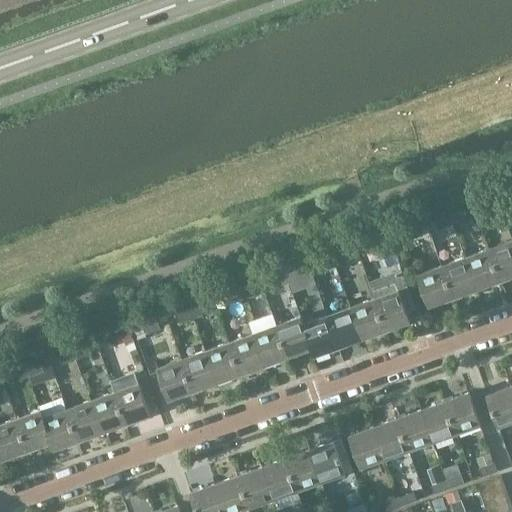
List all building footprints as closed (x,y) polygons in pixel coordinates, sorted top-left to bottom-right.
[(511,195),(511,192),(496,198),(499,206),(511,201),(511,195)] [(484,211),(499,206),(496,198),(481,203),(484,211)] [(464,209),(449,215),(452,223),(466,218),(464,209)] [(437,228),(452,223),(449,215),(434,220),(437,228)] [(416,227),(401,232),(404,240),(419,235),(416,227)] [(499,280),(511,274),(511,242),(511,239),(487,248),(499,280)] [(379,240),(364,245),(367,253),(382,248),(379,240)] [(487,248),(464,256),(475,288),(499,280),(487,248)] [(346,252),(331,257),(334,265),(349,260),(346,252)] [(464,256),(440,265),(451,297),(475,288),(464,256)] [(319,271),(334,265),(331,257),(316,262),(319,271)] [(427,305),(451,297),(440,265),(415,273),(427,305)] [(299,269),(284,274),(287,282),(302,277),(299,269)] [(272,288),(287,282),(284,274),(269,279),(272,288)] [(251,286),(236,291),(239,300),(254,294),(251,286)] [(397,289),(372,298),(384,330),(408,321),(397,289)] [(224,305),(239,300),(236,291),(221,297),(224,305)] [(372,298),(349,306),(360,338),(384,330),(372,298)] [(204,303),(189,308),(192,317),(207,311),(204,303)] [(243,314),(247,327),(271,318),(267,306),(243,314)] [(336,347),(360,338),(349,306),(325,315),(336,347)] [(177,322),(192,317),(189,308),(174,314),(177,322)] [(312,355),(336,347),(325,315),(302,323),(301,323),(310,349),(312,355)] [(300,316),(275,325),(286,357),(310,349),(301,323),(302,323),(300,316)] [(156,320),(141,326),(144,334),(159,329),(156,320)] [(275,325),(251,334),(263,366),(286,357),(275,325)] [(120,333),(105,339),(108,347),(123,342),(120,333)] [(251,334),(228,342),(239,374),(263,366),(251,334)] [(215,382),(239,374),(228,342),(204,350),(215,382)] [(86,345),(72,350),(75,359),(89,353),(86,345)] [(60,364),(75,359),(72,350),(57,356),(60,364)] [(192,391),(215,382),(204,350),(180,359),(192,391)] [(167,400),(192,391),(180,359),(156,368),(167,400)] [(39,362),(24,367),(27,376),(42,370),(39,362)] [(12,381),(27,376),(24,367),(9,373),(12,381)] [(57,395),(72,390),(68,376),(53,380),(57,395)] [(137,382),(113,391),(124,423),(149,415),(137,382)] [(496,426),(511,420),(511,391),(510,385),(485,394),(496,426)] [(113,391),(89,399),(101,432),(124,423),(113,391)] [(468,391),(443,400),(455,432),(479,423),(468,391)] [(89,399),(65,408),(77,440),(101,432),(89,399)] [(443,400),(420,408),(431,441),(455,432),(443,400)] [(53,448),(77,440),(65,408),(42,416),(41,416),(51,442),(53,448)] [(420,408),(396,417),(408,449),(431,441),(420,408)] [(40,409),(15,418),(27,450),(51,442),(41,416),(42,416),(40,409)] [(396,417),(373,425),(384,458),(408,449),(396,417)] [(15,418),(0,422),(0,450),(3,458),(27,450),(15,418)] [(360,466),(384,458),(373,425),(348,434),(360,466)] [(333,440),(309,449),(320,481),(345,472),(333,440)] [(484,444),(467,451),(472,462),(488,455),(484,444)] [(309,449),(285,457),(297,489),(320,481),(309,449)] [(285,457),(262,466),(273,498),(297,489),(285,457)] [(478,468),(481,478),(496,471),(493,463),(478,468)] [(249,506),(273,498),(262,466),(238,474),(249,506)] [(238,474),(214,483),(224,511),(233,511),(249,506),(238,474)] [(462,474),(447,479),(450,488),(465,483),(462,474)] [(480,494),(503,485),(499,474),(475,482),(480,494)] [(435,493),(450,488),(447,479),(432,485),(435,493)] [(196,511),(224,511),(214,483),(190,492),(196,511)] [(508,497),(503,485),(480,494),(484,506),(508,497)] [(414,491),(399,496),(402,505),(417,500),(414,491)] [(387,510),(402,505),(399,496),(384,501),(387,510)] [(508,497),(484,506),(486,511),(502,511),(511,509),(508,497)] [(450,503),(453,511),(465,511),(460,499),(450,503)]
